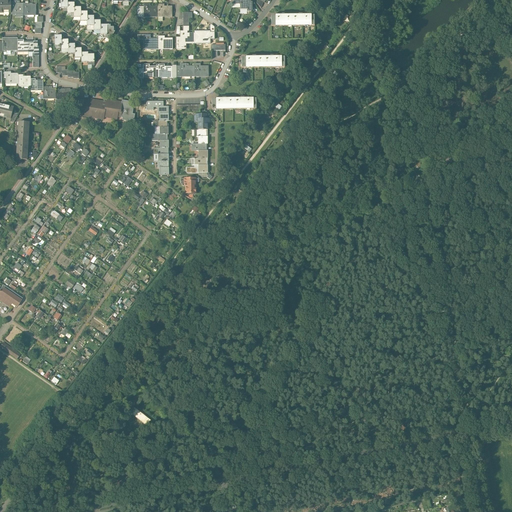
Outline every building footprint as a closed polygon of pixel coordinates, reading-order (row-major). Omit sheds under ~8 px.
[(11,3),(4,3),(4,1),(0,1),(0,13),(11,13),(11,3)] [(23,4),(16,4),(16,3),(11,3),(11,13),(11,15),(23,15),(23,4)] [(36,5),(28,5),(28,4),(23,4),(23,15),(23,16),(36,16),(36,5)] [(158,7),(148,7),(148,4),(144,4),(144,7),(144,18),(148,18),(148,16),(156,16),(156,18),(158,18),(158,7)] [(172,7),(162,7),(162,5),(158,5),(158,7),(158,18),(172,18),(172,7)] [(299,17),(285,17),(285,15),(281,16),(281,17),(271,17),(271,27),(315,26),(315,17),(303,17),(302,15),(299,15),(299,17)] [(110,28),(110,25),(107,26),(107,35),(106,35),(105,39),(109,41),(114,32),(113,31),(113,30),(113,28),(110,28)] [(188,27),(182,27),(182,31),(180,31),(180,38),(176,38),(176,50),(184,50),(184,44),(194,44),(194,33),(188,33),(188,27)] [(214,32),(210,32),(210,31),(194,31),(194,33),(194,44),(210,44),(210,39),(214,39),(214,32)] [(157,39),(148,39),(148,36),(137,36),(137,40),(143,40),(143,50),(158,50),(158,37),(157,37),(157,39)] [(172,39),(161,39),(161,37),(158,37),(158,50),(172,50),(172,39)] [(17,40),(9,40),(9,38),(3,38),(2,42),(3,51),(18,51),(17,40)] [(32,42),(23,42),(23,40),(17,40),(18,51),(18,52),(18,53),(32,53),(33,53),(32,42)] [(326,54),(329,44),(322,41),(318,51),(326,54)] [(263,68),(263,58),(255,58),(255,57),(251,57),(251,59),(242,59),(242,68),(263,68)] [(263,58),(263,68),(285,68),(285,58),(273,58),(273,57),(270,57),(270,58),(263,58)] [(194,67),(184,67),(184,64),(180,65),(180,67),(176,67),(176,78),(180,78),(184,78),(194,78),(194,67)] [(208,67),(198,67),(198,64),(194,64),(194,67),(194,78),(208,77),(208,67)] [(156,67),(147,67),(147,65),(143,65),(143,78),(157,78),(158,78),(158,65),(156,65),(156,67)] [(172,67),(162,67),(162,65),(158,65),(158,78),(172,78),(172,67)] [(10,74),(10,72),(4,73),(4,78),(5,78),(6,85),(18,84),(18,87),(18,84),(18,74),(10,74)] [(30,77),(23,77),(23,75),(18,75),(18,74),(18,84),(18,87),(30,87),(30,91),(31,91),(30,77)] [(43,81),(35,81),(35,79),(30,79),(30,77),(31,91),(43,91),(43,100),(43,81)] [(55,89),(48,89),(48,87),(43,87),(43,81),(43,100),(55,99),(56,99),(55,96),(55,95),(55,89)] [(59,95),(55,95),(55,96),(56,99),(55,99),(55,107),(61,107),(61,104),(63,104),(65,101),(65,99),(66,99),(66,95),(64,95),(62,95),(59,95)] [(233,100),(233,110),(256,109),(255,100),(243,100),(243,98),(240,98),(240,100),(233,100)] [(106,102),(85,99),(84,108),(80,108),(79,113),(83,114),(82,116),(103,120),(104,117),(117,120),(117,117),(121,118),(122,112),(120,112),(122,103),(106,100),(106,102)] [(233,110),(233,100),(225,100),(225,99),(222,99),(222,100),(211,100),(212,110),(233,110)] [(163,107),(163,102),(147,102),(147,107),(158,107),(158,114),(159,114),(159,121),(167,121),(167,107),(163,107)] [(13,108),(0,104),(0,113),(4,114),(4,115),(6,115),(6,118),(10,119),(13,108)] [(206,116),(197,116),(196,122),(198,122),(198,130),(206,130),(206,116)] [(159,121),(158,121),(158,127),(158,128),(159,128),(159,135),(167,135),(167,121),(159,121)] [(18,141),(26,141),(27,123),(19,122),(18,126),(17,137),(18,137),(18,141)] [(198,130),(196,130),(196,137),(198,137),(198,144),(206,144),(206,130),(198,130)] [(68,144),(72,139),(67,135),(63,140),(68,144)] [(159,135),(158,135),(158,140),(158,141),(159,141),(160,148),(167,148),(167,135),(159,135)] [(26,141),(18,141),(17,144),(16,156),(17,156),(17,160),(25,160),(26,141)] [(78,150),(81,146),(76,142),(72,146),(78,150)] [(198,144),(196,144),(196,150),(197,151),(198,151),(198,158),(207,158),(206,144),(198,144)] [(245,158),(249,154),(245,147),(240,151),(245,158)] [(90,152),(84,148),(81,153),(86,157),(90,152)] [(160,148),(158,148),(158,154),(160,154),(160,162),(167,162),(167,148),(160,148)] [(81,157),(77,162),(81,165),(85,160),(81,157)] [(99,166),(103,160),(97,157),(94,162),(99,166)] [(198,158),(197,158),(197,165),(198,165),(198,173),(208,173),(208,165),(207,165),(207,158),(198,158)] [(160,162),(158,162),(158,168),(160,168),(160,175),(167,175),(167,162),(160,162)] [(109,173),(112,169),(106,165),(105,166),(102,164),(100,167),(109,173)] [(197,165),(194,165),(194,167),(186,167),(186,173),(198,174),(198,173),(198,165),(197,165)] [(35,180),(40,183),(43,177),(39,174),(35,180)] [(128,187),(133,180),(125,174),(120,181),(128,187)] [(47,183),(52,187),(57,181),(51,177),(47,183)] [(69,187),(62,197),(67,201),(74,190),(69,187)] [(143,191),(140,195),(145,199),(148,195),(143,191)] [(20,192),(16,199),(20,201),(24,195),(20,192)] [(51,215),(61,221),(63,217),(53,211),(51,215)] [(32,231),(36,234),(40,227),(35,224),(32,231)] [(42,237),(48,229),(43,226),(38,234),(42,237)] [(89,230),(96,235),(99,231),(91,226),(89,230)] [(112,237),(116,231),(110,227),(107,234),(112,237)] [(37,246),(40,240),(35,237),(32,243),(37,246)] [(35,249),(32,253),(38,257),(41,254),(35,249)] [(95,271),(98,267),(93,264),(97,258),(93,256),(90,260),(85,257),(82,262),(95,271)] [(13,270),(18,273),(22,266),(18,263),(13,270)] [(81,274),(84,271),(77,266),(74,269),(81,274)] [(69,279),(65,284),(72,288),(76,283),(69,279)] [(136,291),(140,287),(133,282),(130,287),(136,291)] [(74,288),(81,293),(84,289),(77,284),(74,288)] [(3,285),(0,289),(0,300),(9,307),(12,303),(17,307),(23,299),(3,285)] [(61,303),(65,298),(59,294),(55,298),(61,303)] [(35,317),(40,320),(44,313),(38,310),(35,317)] [(59,321),(62,315),(57,312),(53,317),(59,321)] [(57,323),(53,329),(57,332),(61,326),(57,323)] [(18,358),(21,354),(4,342),(1,346),(18,358)] [(26,356),(23,361),(27,365),(31,360),(26,356)] [(150,421),(138,411),(133,416),(146,426),(150,421)]
